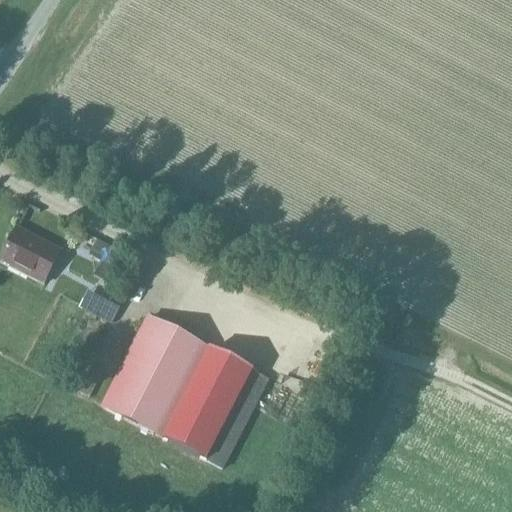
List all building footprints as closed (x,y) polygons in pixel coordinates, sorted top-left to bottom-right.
[(0,264),(43,287),(60,254),(16,231),(0,262),(0,264)] [(121,316),(129,301),(102,288),(94,303),(121,316)] [(147,321),(101,410),(169,444),(214,355),(147,321)] [(277,363),(305,383),(319,363),(292,343),(277,363)] [(169,444),(226,474),(271,385),(214,355),(169,444)] [(105,371),(89,363),(77,386),(93,394),(105,371)]
